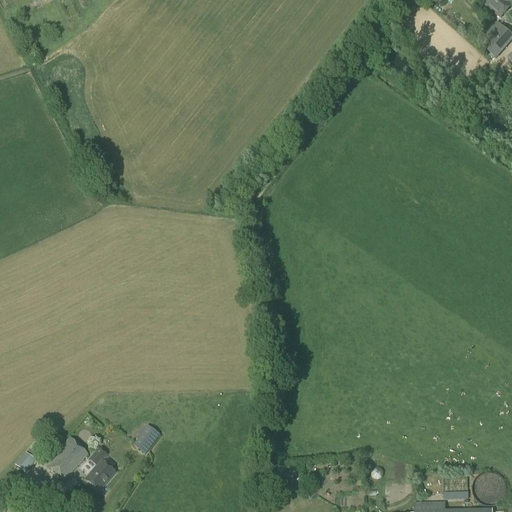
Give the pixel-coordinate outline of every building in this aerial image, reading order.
[(511,2),(511,0),(488,0),(484,6),(500,20),(511,6),(511,5),(510,5),(511,2)] [(479,45),(496,59),(511,40),(511,37),(497,25),(479,45)] [(145,456),(159,436),(146,427),(132,446),(145,456)] [(67,483),(78,469),(89,455),(69,439),(58,453),(59,454),(47,468),(67,483)] [(98,493),(114,474),(101,462),(106,456),(98,450),(89,461),(96,468),(84,482),(98,493)] [(25,474),(35,462),(25,454),(15,466),(25,474)] [(376,481),(378,481),(379,481),(380,480),(381,480),(381,479),(382,478),(383,477),(383,476),(383,475),(383,474),(383,473),(382,472),(381,471),(381,470),(380,469),(379,469),(378,469),(376,469),(375,469),(374,469),(373,470),(372,470),(372,471),(371,472),(371,473),(371,474),(371,475),(371,476),(371,477),(372,478),(372,479),(373,480),(374,480),(375,481),(376,481)]
